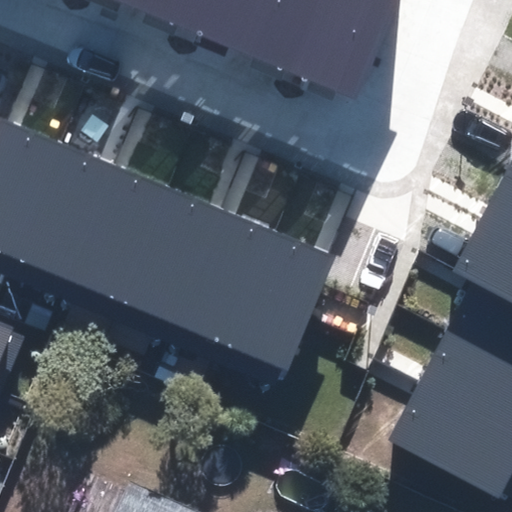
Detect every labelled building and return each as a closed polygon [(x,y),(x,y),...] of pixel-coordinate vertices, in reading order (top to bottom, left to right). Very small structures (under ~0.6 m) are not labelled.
[(191,31),(203,0),(138,0),(136,8),(191,31)] [(242,52),(263,0),(203,0),(191,31),(242,52)] [(299,75),(329,0),(263,0),(242,52),(299,75)] [(356,98),(396,0),(329,0),(299,75),(356,98)] [(57,142),(0,118),(0,251),(11,256),(57,142)] [(113,164),(57,142),(11,256),(67,278),(113,164)] [(172,188),(113,164),(67,278),(126,302),(172,188)] [(511,171),(508,170),(500,185),(483,216),(511,231),(511,171)] [(225,210),(172,188),(126,302),(179,323),(225,210)] [(284,233),(225,210),(179,323),(238,347),(284,233)] [(471,280),(511,301),(511,231),(483,216),(453,271),(471,280)] [(336,255),(284,233),(238,347),(290,369),(336,255)] [(511,301),(471,280),(450,320),(511,352),(511,301)] [(511,352),(450,320),(419,381),(511,428),(511,352)] [(0,392),(3,394),(27,334),(0,323),(0,392)] [(511,475),(511,428),(419,381),(388,442),(501,498),(511,475)] [(186,511),(122,483),(108,511),(186,511)]
